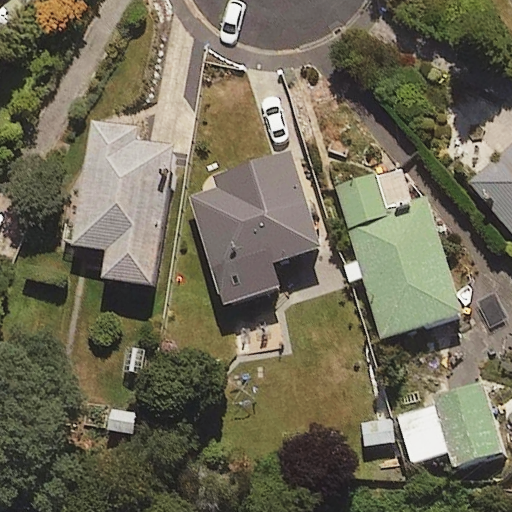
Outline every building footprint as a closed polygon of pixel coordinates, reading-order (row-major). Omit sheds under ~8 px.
[(138,132),(92,125),(72,248),(109,253),(104,281),(152,289),(174,151),(136,145),(138,132)] [(511,145),(469,181),(511,232),(511,145)] [(321,252),(291,155),(188,187),(218,284),(321,252)] [(417,217),(403,170),(337,190),(383,342),(462,318),(430,213),(417,217)] [(505,456),(484,386),(396,413),(414,470),(453,457),(459,470),(505,456)] [(142,412),(108,407),(104,436),(138,441),(142,412)]
